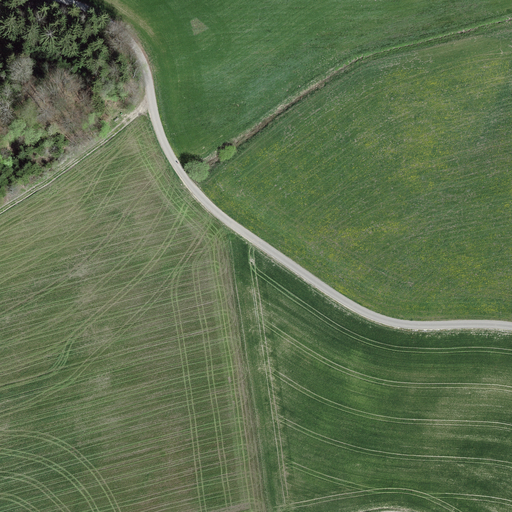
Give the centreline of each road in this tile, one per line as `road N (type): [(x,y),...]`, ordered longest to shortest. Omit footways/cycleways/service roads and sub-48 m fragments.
road 1 (track): [(43,0),(84,9),(126,34),(145,64),(176,167),(198,197),(346,305),(386,324),(511,330)]
road 2 (track): [(151,103),(0,209)]
